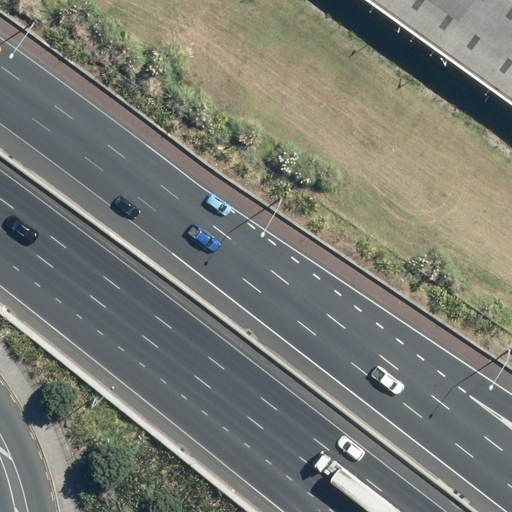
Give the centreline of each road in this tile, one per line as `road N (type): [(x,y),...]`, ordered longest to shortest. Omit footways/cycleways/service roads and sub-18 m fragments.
road 1 (motorway): [(94,176),(511,500)]
road 2 (motorway): [(94,176),(511,406)]
road 3 (motorway): [(409,511),(75,254)]
road 4 (motorway): [(329,511),(75,254)]
